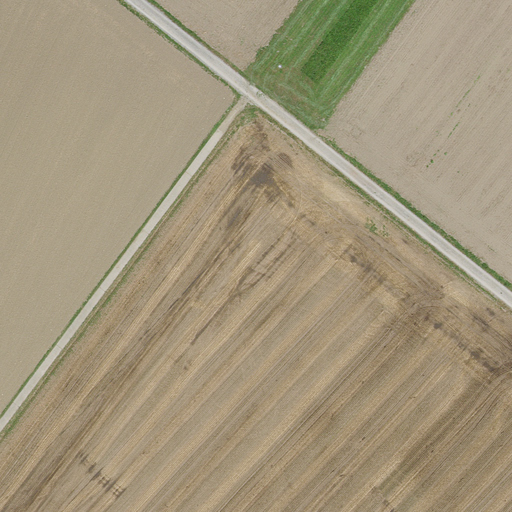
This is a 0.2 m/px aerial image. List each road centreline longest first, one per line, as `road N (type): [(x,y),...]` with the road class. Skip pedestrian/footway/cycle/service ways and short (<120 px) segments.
road 1 (track): [(511,296),(141,0)]
road 2 (track): [(243,80),(0,403)]
